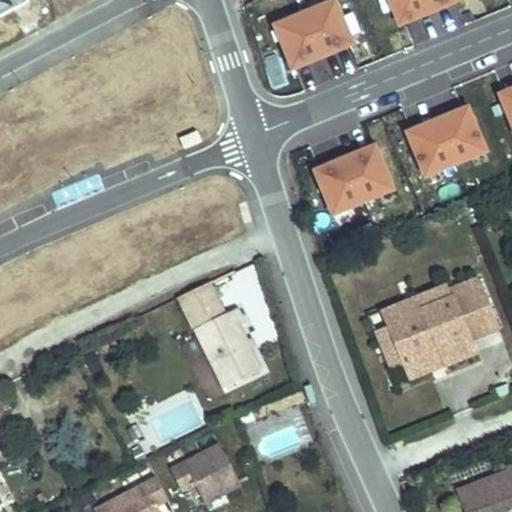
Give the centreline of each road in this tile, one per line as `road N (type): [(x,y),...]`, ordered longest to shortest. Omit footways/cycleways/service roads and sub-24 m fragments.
road 1 (residential): [(391,511),(288,261),(258,132)]
road 2 (residential): [(258,132),(0,247)]
road 3 (residential): [(258,132),(511,27)]
road 4 (residential): [(0,69),(132,0)]
road 5 (residential): [(258,132),(212,0)]
